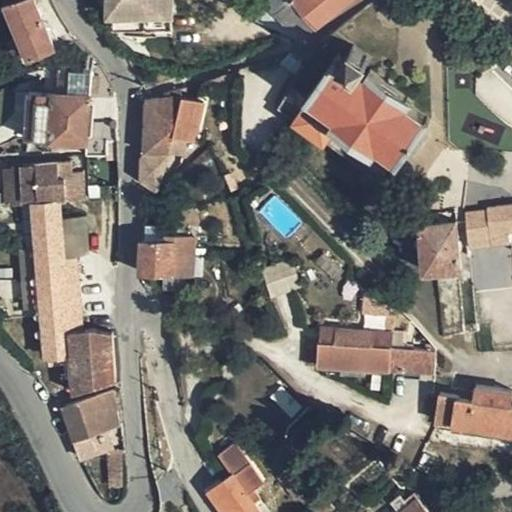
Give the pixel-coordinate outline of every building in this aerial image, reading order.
[(22,34),(31,56),(56,46),(37,0),(11,0),(12,0),(9,1),(22,34)] [(110,0),(111,13),(118,13),(117,27),(128,27),(128,35),(158,37),(159,13),(173,14),(172,0),(110,0)] [(265,0),(256,16),(302,37),(323,21),(349,0),(265,0)] [(14,62),(31,56),(22,34),(5,40),(14,62)] [(312,100),(297,120),(326,142),(328,139),(337,127),(377,154),(381,150),(401,164),(433,120),(413,105),(417,99),(372,67),(367,74),(363,71),(372,57),(355,44),(346,57),(339,52),(308,97),(312,100)] [(88,139),(93,69),(71,67),(69,93),(40,91),(29,91),(25,136),(88,139)] [(183,98),(181,89),(165,93),(166,100),(183,100),(183,98)] [(204,102),(183,98),(183,100),(176,134),(194,138),(198,136),(204,102)] [(183,100),(166,100),(146,102),(143,181),(156,189),(158,190),(159,188),(167,168),(172,151),(175,136),(176,134),(183,100)] [(337,127),(328,139),(367,168),(377,154),(337,127)] [(190,139),(175,136),(172,151),(187,154),(190,139)] [(109,141),(84,139),(83,160),(107,160),(109,141)] [(117,142),(109,141),(107,160),(108,166),(118,166),(117,142)] [(61,199),(67,199),(67,196),(83,195),(82,168),(72,169),(72,161),(37,163),(39,200),(61,199)] [(21,164),(23,201),(33,201),(39,200),(37,163),(21,164)] [(39,200),(33,201),(37,248),(64,246),(61,199),(39,200)] [(461,247),(459,233),(458,220),(422,224),(427,271),(439,270),(459,268),(463,268),(461,247)] [(469,246),(468,232),(459,233),(461,247),(469,246)] [(176,241),(143,240),(141,272),(198,275),(201,237),(176,236),(176,241)] [(46,356),(72,353),(71,329),(65,256),(64,246),(37,248),(40,279),(42,305),(46,356)] [(85,327),(79,255),(65,256),(71,329),(85,327)] [(288,259),(263,270),(274,298),(300,287),(288,259)] [(459,268),(439,270),(446,334),(466,333),(459,268)] [(40,279),(23,280),(25,306),(42,305),(40,279)] [(72,353),(75,391),(119,380),(115,331),(97,326),(85,327),(71,329),(72,353)] [(322,327),(322,341),(394,346),(394,332),(322,327)] [(322,341),(309,340),(308,365),(392,371),(392,369),(405,370),(421,371),(436,372),(438,349),(394,346),(322,341)] [(511,390),(478,385),(476,398),(442,393),(438,420),(511,431),(511,390)] [(119,387),(65,404),(82,457),(115,447),(110,428),(123,424),(118,410),(120,410),(117,401),(122,400),(119,387)] [(264,481),(238,443),(222,455),(234,472),(210,491),(224,511),(263,511),(250,493),(264,481)] [(304,453),(288,466),(304,486),(319,472),(304,453)] [(382,467),(373,456),(362,466),(371,478),(382,467)] [(326,496),(308,511),(309,511),(331,511),(337,508),(326,496)] [(429,511),(418,498),(401,511),(429,511)]
